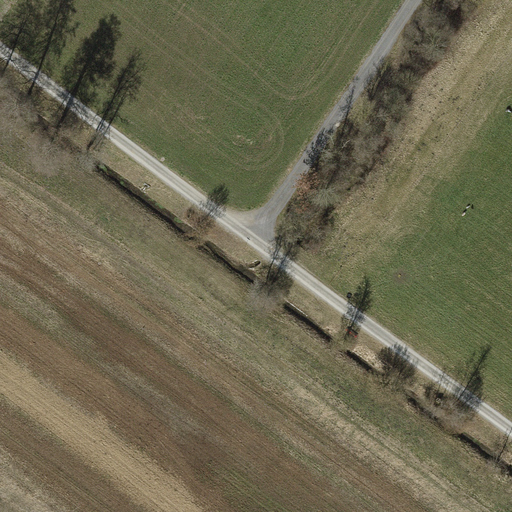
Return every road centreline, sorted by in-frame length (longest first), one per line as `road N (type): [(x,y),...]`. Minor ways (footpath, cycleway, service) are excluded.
road 1 (track): [(254,239),(511,433)]
road 2 (track): [(0,54),(254,239)]
road 3 (track): [(254,239),(413,0)]
